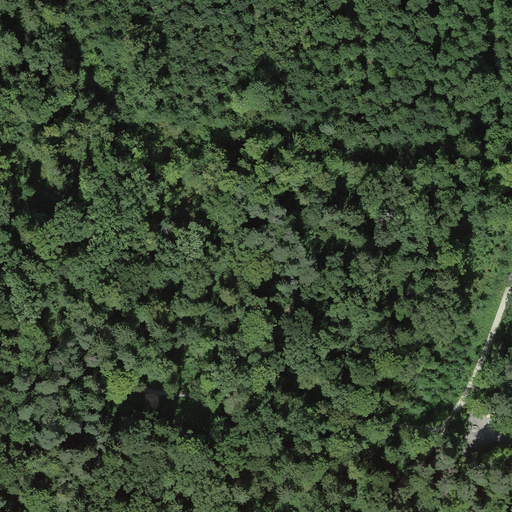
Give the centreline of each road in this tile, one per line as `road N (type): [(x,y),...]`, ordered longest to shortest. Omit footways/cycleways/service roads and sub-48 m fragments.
road 1 (track): [(511,444),(0,366)]
road 2 (track): [(379,511),(468,391),(511,264)]
